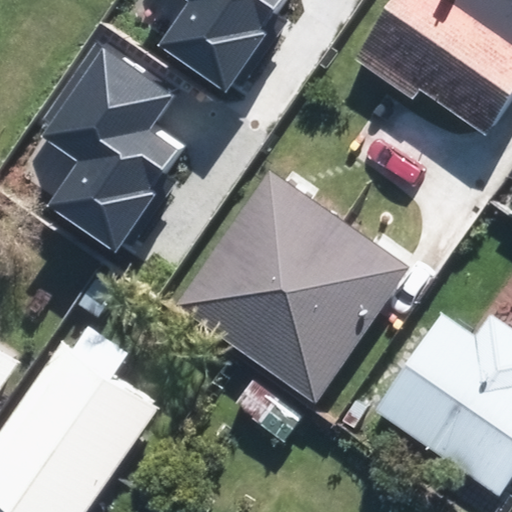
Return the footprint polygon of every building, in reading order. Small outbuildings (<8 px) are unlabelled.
[(265,30),(284,0),(187,0),(188,1),(157,46),(228,93),(269,32),(265,30)] [(511,0),(389,0),(349,57),(410,99),(418,87),(484,133),(511,92),(511,0)] [(116,255),(187,149),(152,126),(174,93),(99,44),(40,132),(81,159),(47,209),(116,255)] [(249,136),(213,113),(143,220),(179,244),(249,136)] [(408,266),(267,168),(173,301),(313,400),(408,266)] [(511,301),(500,293),(485,315),(454,294),(387,391),(508,474),(511,468),(511,301)] [(0,382),(32,337),(0,314),(0,382)] [(61,511),(80,511),(170,384),(73,317),(0,422),(0,511),(18,511),(32,492),(61,511)]
